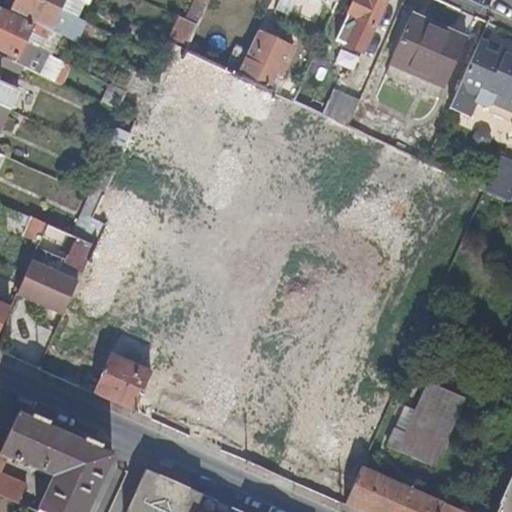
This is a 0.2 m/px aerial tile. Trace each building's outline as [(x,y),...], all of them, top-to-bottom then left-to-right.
[(60,10),(37,0),(16,0),(11,12),(39,25),(50,30),(60,10)] [(64,0),(37,0),(60,10),(64,0)] [(64,0),(60,10),(78,19),(85,4),(89,6),(91,0),(90,0),(64,0)] [(194,0),(186,19),(197,24),(206,4),(197,0),(194,0)] [(355,0),(338,39),(365,51),(388,0),(355,0)] [(60,10),(50,30),(61,36),(76,42),(86,22),(78,19),(60,10)] [(0,11),(0,31),(25,43),(30,33),(35,35),(38,29),(0,11)] [(468,38),(414,13),(393,61),(393,63),(388,73),(441,96),(446,86),(448,86),(468,38)] [(171,38),(187,45),(197,24),(186,19),(180,16),(171,38)] [(48,54),(52,56),(61,36),(50,30),(39,25),(38,29),(35,35),(30,33),(25,43),(48,54)] [(268,29),(261,26),(239,73),(259,83),(267,66),(282,73),(294,47),(265,34),(268,29)] [(25,43),(0,31),(0,51),(18,59),(18,58),(21,59),(18,65),(24,68),(38,74),(48,54),(25,43)] [(507,49),(481,38),(464,78),(450,108),(470,117),(477,101),(486,105),(493,102),(511,109),(511,61),(503,57),(507,49)] [(192,99),(205,95),(186,50),(151,127),(144,144),(160,152),(167,155),(192,99)] [(239,73),(234,71),(186,50),(205,95),(218,90),(268,113),(278,91),(259,83),(239,73)] [(48,54),(38,74),(55,82),(64,62),(52,56),(48,54)] [(18,65),(0,56),(0,105),(10,110),(17,92),(0,84),(0,71),(19,80),(24,68),(18,65)] [(113,85),(127,91),(137,71),(122,64),(113,85)] [(102,104),(117,111),(127,91),(113,85),(111,84),(102,104)] [(284,85),(281,93),(295,99),(297,94),(293,92),(294,89),(284,85)] [(313,108),(318,96),(300,87),(297,94),(295,99),(301,102),(313,108)] [(340,105),(345,93),(336,89),(330,101),(340,105)] [(221,283),(301,102),(295,99),(281,93),(278,91),(268,113),(255,142),(252,150),(247,162),(226,208),(210,244),(202,262),(197,272),(221,283)] [(350,125),(361,100),(345,93),(340,105),(330,101),(318,96),(313,108),(329,115),(350,125)] [(0,105),(0,130),(10,110),(0,105)] [(262,324),(350,125),(329,115),(249,299),(246,325),(259,331),(262,324)] [(257,124),(246,119),(243,125),(254,130),(257,124)] [(151,196),(137,190),(127,186),(133,172),(158,183),(165,166),(156,163),(160,152),(144,144),(151,127),(137,121),(130,136),(126,146),(137,152),(114,199),(126,204),(129,198),(132,199),(146,206),(151,196)] [(112,128),(101,151),(120,160),(126,146),(130,136),(112,128)] [(252,150),(255,142),(235,133),(226,152),(247,162),(252,150)] [(387,142),(374,170),(398,181),(410,153),(387,142)] [(226,208),(247,162),(226,152),(225,153),(205,198),(226,208)] [(511,200),(511,157),(505,155),(490,189),(503,196),(511,200)] [(101,200),(115,169),(105,165),(100,175),(93,172),(84,192),(91,195),(101,200)] [(442,199),(452,178),(436,171),(427,192),(442,199)] [(378,193),(366,188),(351,222),(389,239),(404,205),(392,200),(397,190),(383,184),(378,193)] [(495,213),(503,196),(490,189),(486,188),(478,205),(495,213)] [(93,218),(101,200),(91,195),(72,236),(83,241),(93,218)] [(137,233),(146,214),(143,212),(146,206),(132,199),(129,198),(126,204),(114,199),(113,198),(102,222),(106,224),(96,247),(89,260),(93,262),(113,271),(132,231),(137,233)] [(473,216),(478,205),(464,199),(459,210),(473,216)] [(467,230),(473,216),(459,210),(457,210),(451,223),(467,230)] [(102,222),(93,218),(83,241),(96,247),(106,224),(102,222)] [(30,233),(41,238),(47,225),(37,220),(30,233)] [(90,251),(72,244),(64,266),(81,273),(90,251)] [(16,293),(65,314),(79,281),(30,261),(16,293)] [(113,271),(93,262),(74,303),(94,312),(97,304),(111,276),(119,280),(121,275),(113,271)] [(353,284),(329,273),(247,457),(271,467),(353,284)] [(105,308),(119,280),(111,276),(97,304),(105,308)] [(0,329),(9,308),(0,303),(0,329)] [(275,330),(262,324),(259,331),(232,390),(249,397),(266,359),(276,335),(275,330)] [(146,387),(153,371),(110,353),(94,390),(136,409),(146,387)] [(167,422),(190,372),(159,357),(158,359),(153,371),(146,387),(156,392),(147,413),(167,422)] [(188,431),(217,365),(197,357),(190,372),(167,422),(188,431)] [(465,396),(431,380),(409,431),(397,426),(390,443),(435,464),(465,396)] [(244,410),(227,403),(216,426),(248,440),(258,417),(248,412),(250,409),(245,407),(244,410)] [(0,495),(35,511),(83,511),(110,455),(17,413),(5,440),(0,450),(0,495)] [(369,434),(330,417),(314,454),(353,471),(369,434)] [(371,511),(439,511),(445,500),(364,464),(347,501),(371,511)] [(201,496),(144,471),(124,511),(209,511),(210,511),(210,509),(209,506),(204,503),(198,501),(201,496)] [(511,511),(511,473),(494,511),(511,511)] [(470,511),(451,503),(453,500),(452,499),(455,491),(456,492),(462,479),(457,476),(446,501),(445,500),(439,511),(470,511)]
